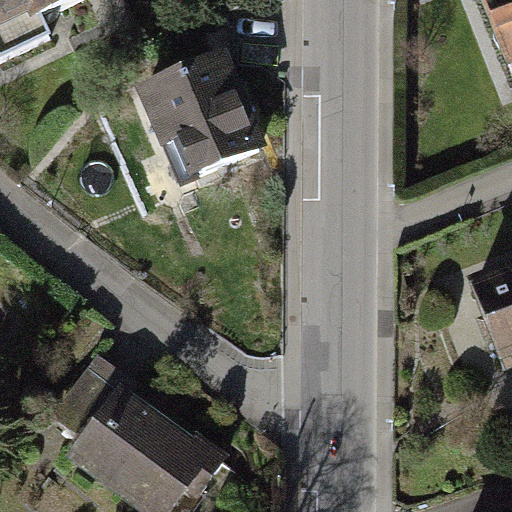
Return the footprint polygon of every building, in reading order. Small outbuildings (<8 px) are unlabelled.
[(98,0),(0,0),(0,47),(99,2),(98,0)] [(511,0),(485,0),(511,71),(511,0)] [(233,64),(145,101),(184,194),(272,157),(233,64)] [(511,268),(466,285),(500,377),(511,372),(511,268)] [(196,447),(202,439),(105,367),(62,425),(92,448),(74,472),(128,511),(183,511),(219,464),(196,447)]
